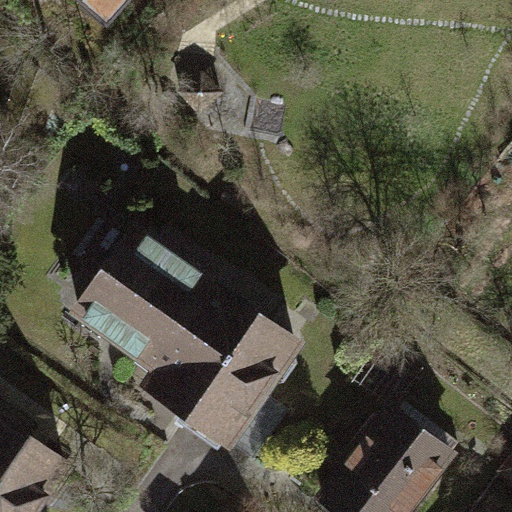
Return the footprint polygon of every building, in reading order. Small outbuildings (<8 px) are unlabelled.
[(77,0),(103,23),(125,0),(77,0)] [(294,338),(133,227),(77,308),(139,350),(132,360),(154,375),(151,379),(228,433),(294,338)] [(33,421),(0,398),(0,511),(28,511),(64,462),(25,434),(33,421)] [(402,511),(452,448),(389,401),(319,493),(343,511),(402,511)] [(511,455),(501,471),(511,479),(511,455)]
